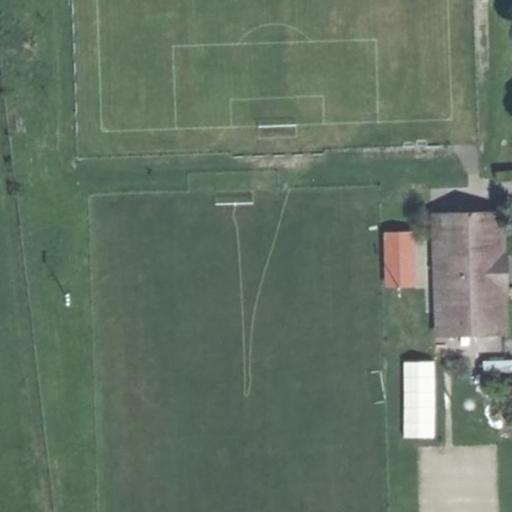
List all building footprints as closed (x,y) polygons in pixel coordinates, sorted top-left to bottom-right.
[(447,228),(447,210),(435,210),(435,228),(447,228)] [(496,210),(447,210),(447,228),(435,228),(436,313),(444,313),(444,334),(497,334),(496,210)] [(411,278),(409,217),(383,218),(385,278),(411,278)] [(436,334),(444,334),(444,313),(436,313),(436,334)] [(439,433),(437,357),(404,358),(407,434),(439,433)]
